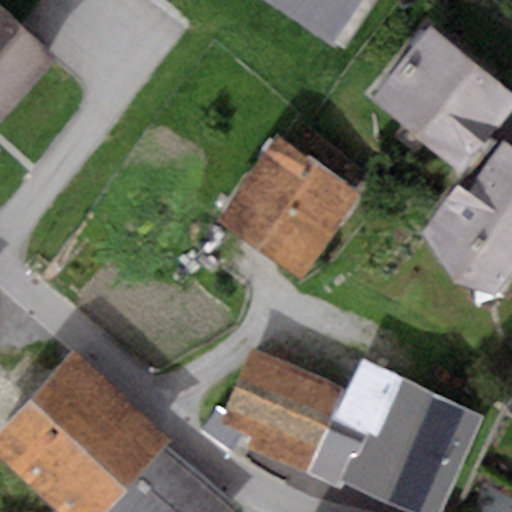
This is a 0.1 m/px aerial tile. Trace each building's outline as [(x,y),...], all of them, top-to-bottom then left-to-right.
[(361,0),(272,0),(333,41),(361,0)] [(0,123),(57,58),(0,8),(0,123)] [(511,110),(511,93),(431,26),(370,99),(460,173),(511,110)] [(359,192),(277,135),(219,218),(301,275),(359,192)] [(496,292),(511,270),(511,148),(503,142),(468,192),(458,185),(420,237),(453,285),(496,292)] [(347,390),(252,347),(223,410),(218,408),(202,431),(226,449),(234,438),(310,472),(347,390)] [(74,353),(0,433),(0,454),(62,511),(96,511),(159,444),(166,437),(74,353)] [(347,390),(310,472),(339,486),(342,480),(413,511),(441,511),(484,417),(360,361),(347,390)] [(159,444),(96,511),(236,511),(239,509),(159,444)]
